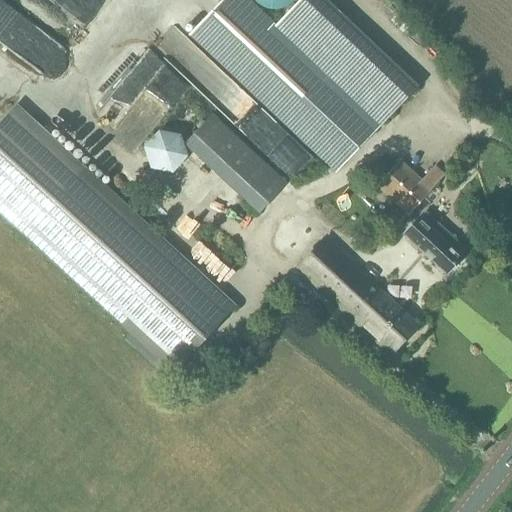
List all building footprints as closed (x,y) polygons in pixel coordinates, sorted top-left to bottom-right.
[(223,0),(191,35),(337,171),(380,124),(277,28),(247,0),(223,0)] [(380,124),(417,86),(325,0),(303,0),(277,28),(380,124)] [(233,307),(14,106),(0,121),(0,214),(130,334),(125,340),(167,378),(233,307)] [(213,116),(185,146),(186,147),(259,212),(286,182),(213,116)] [(155,133),(144,146),(152,168),(172,173),(185,157),(182,147),(178,137),(155,133)] [(401,162),(377,187),(407,215),(415,207),(420,212),(429,204),(423,198),(430,190),(401,162)] [(418,218),(402,235),(435,265),(435,270),(439,273),(444,273),(446,275),(461,258),(458,255),(463,249),(440,227),(434,233),(418,218)] [(416,326),(323,239),(296,268),(390,355),(416,326)]
